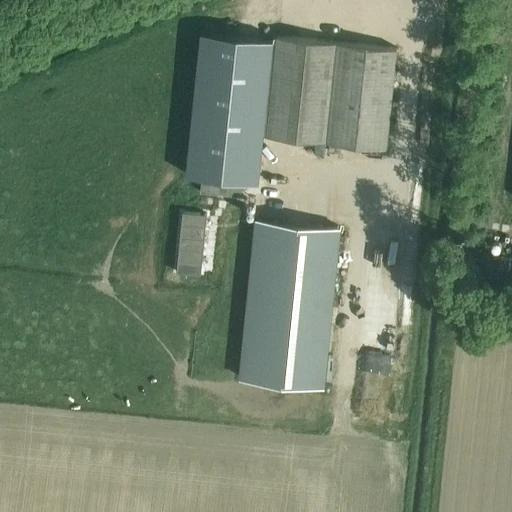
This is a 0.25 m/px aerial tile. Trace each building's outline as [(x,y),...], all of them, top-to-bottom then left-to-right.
[(221,64),(252,65),(254,31),(223,30),(221,64)] [(267,133),(326,139),(337,40),(277,34),(267,133)] [(396,46),(337,40),(326,139),(386,146),(396,46)] [(384,206),(381,219),(400,225),(403,211),(384,206)] [(184,209),(179,271),(203,273),(209,212),(184,209)] [(338,224),(258,216),(242,377),(321,385),(338,224)]
